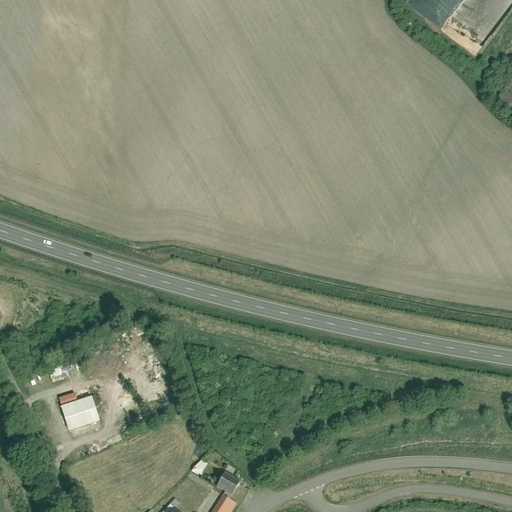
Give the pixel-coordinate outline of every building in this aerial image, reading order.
[(419,15),(440,31),(462,0),(425,0),(424,2),(427,4),(419,15)] [(511,81),(500,97),(511,106),(511,81)] [(51,378),(62,375),(60,368),(49,371),(51,378)] [(74,394),(59,399),(62,407),(76,402),(74,394)] [(91,401),(64,410),(71,433),(99,424),(91,401)] [(150,406),(158,419),(165,415),(157,402),(150,406)] [(80,458),(103,448),(100,440),(86,447),(87,450),(79,454),(80,458)] [(202,476),(207,463),(198,460),(193,473),(202,476)] [(225,473),(215,488),(231,498),(241,483),(225,473)] [(224,500),(216,511),(229,511),(234,506),(224,500)]
